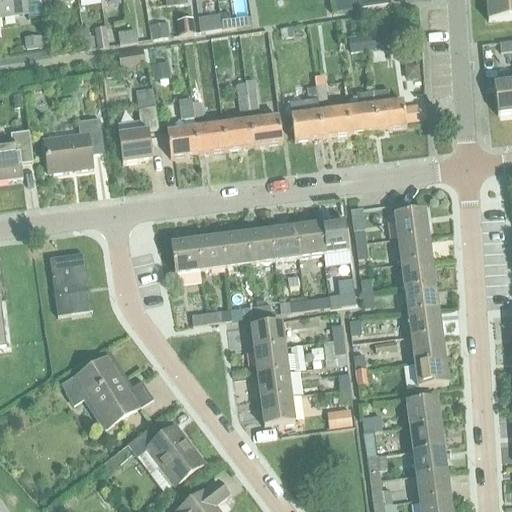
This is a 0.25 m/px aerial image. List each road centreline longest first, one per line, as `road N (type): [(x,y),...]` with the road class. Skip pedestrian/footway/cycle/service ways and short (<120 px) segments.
road 1 (residential): [(113,216),(466,170)]
road 2 (residential): [(278,511),(137,330),(119,281),(113,216)]
road 3 (residential): [(466,170),(486,511)]
road 4 (residential): [(466,170),(451,0)]
